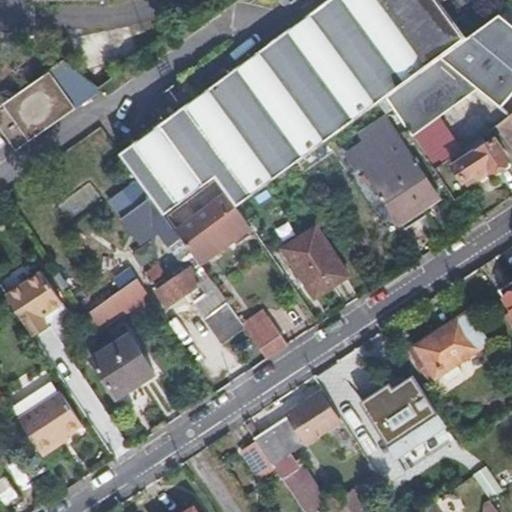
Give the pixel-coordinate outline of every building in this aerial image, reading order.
[(237,208),(288,171),(380,104),(386,100),(409,83),(467,40),(437,0),(329,0),(248,59),(232,41),(179,79),(194,99),(121,153),(150,195),(165,216),(217,181),(228,197),(237,208)] [(467,40),(409,83),(444,115),(459,98),(466,104),(475,95),(481,99),(484,95),(496,105),(511,94),(511,24),(501,16),(467,40)] [(0,103),(0,124),(17,147),(97,89),(96,87),(62,61),(0,103)] [(511,113),(494,127),(503,139),(511,132),(511,113)] [(354,154),(362,166),(405,229),(426,215),(422,210),(439,199),(386,121),(361,137),(366,145),(354,154)] [(511,132),(503,139),(508,146),(511,143),(511,132)] [(493,171),(508,161),(494,140),(454,167),(467,186),(491,169),(493,171)] [(356,171),(362,166),(354,154),(347,158),(356,171)] [(200,266),(177,232),(165,216),(150,195),(118,218),(130,234),(135,231),(142,239),(155,229),(184,272),(157,291),(169,308),(201,286),(206,292),(215,287),(200,266)] [(207,257),(250,227),(237,208),(228,197),(177,232),(200,266),(204,263),(209,260),(207,257)] [(348,277),(317,229),(284,250),(316,298),(348,277)] [(166,274),(161,267),(146,276),(153,284),(166,274)] [(6,296),(33,338),(49,327),(43,318),(61,305),(41,274),(16,289),(6,296)] [(129,312),(149,298),(138,279),(117,293),(127,308),(129,312)] [(222,345),(246,329),(217,289),(194,306),(222,345)] [(511,289),(503,296),(511,309),(511,289)] [(86,315),(87,317),(96,329),(127,308),(117,293),(86,315)] [(489,339),(467,307),(406,347),(428,379),(489,339)] [(267,359),(288,345),(268,316),(247,331),(267,359)] [(154,376),(127,335),(91,359),(117,400),(154,376)] [(511,352),(509,348),(499,354),(511,372),(511,352)] [(251,422),(244,425),(256,443),(271,465),(305,441),(309,443),(341,420),(322,391),(288,413),(288,417),(261,436),(251,422)] [(19,421),(39,452),(52,443),(65,434),(79,424),(60,394),(19,421)] [(446,423),(426,394),(422,397),(440,426),(446,423)] [(440,426),(422,397),(389,419),(410,448),(440,426)] [(410,448),(389,419),(378,427),(399,457),(410,448)] [(52,443),(56,448),(68,440),(65,434),(52,443)] [(39,452),(42,457),(56,448),(52,443),(39,452)] [(271,465),(256,443),(240,452),(258,479),(274,469),(271,465)] [(350,491),(354,497),(383,478),(378,471),(350,491)] [(0,480),(0,500),(5,508),(19,499),(5,477),(0,480)] [(332,504),(337,511),(363,511),(354,497),(350,491),(332,504)] [(199,511),(191,500),(173,511),(199,511)]
